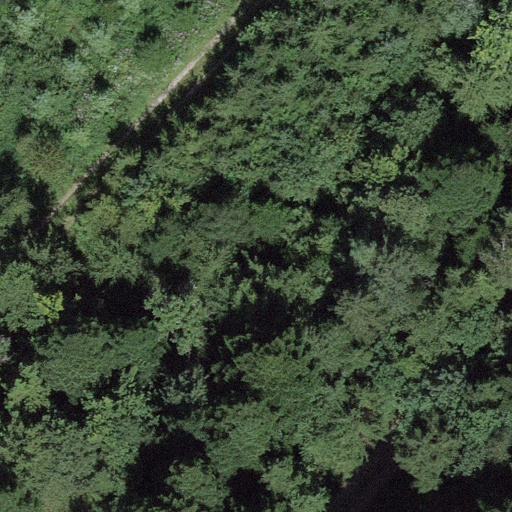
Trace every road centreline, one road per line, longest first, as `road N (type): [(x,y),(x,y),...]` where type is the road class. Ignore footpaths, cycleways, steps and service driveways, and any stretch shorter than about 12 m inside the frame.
road 1 (track): [(0,291),(283,0)]
road 2 (track): [(511,312),(334,511)]
